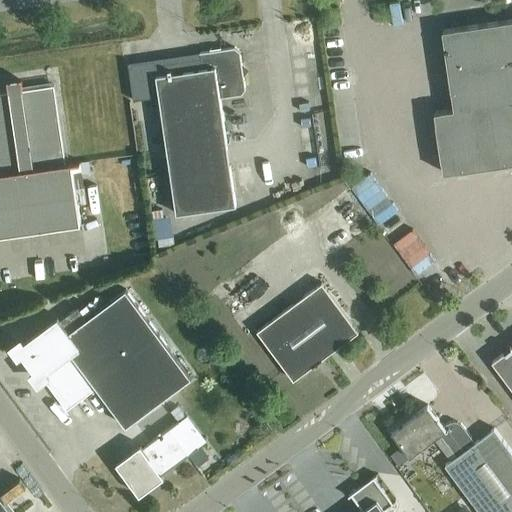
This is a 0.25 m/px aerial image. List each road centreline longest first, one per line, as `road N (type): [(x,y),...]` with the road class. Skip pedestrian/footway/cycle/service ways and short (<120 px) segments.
road 1 (unclassified): [(511,283),(203,511)]
road 2 (residential): [(75,511),(0,411)]
